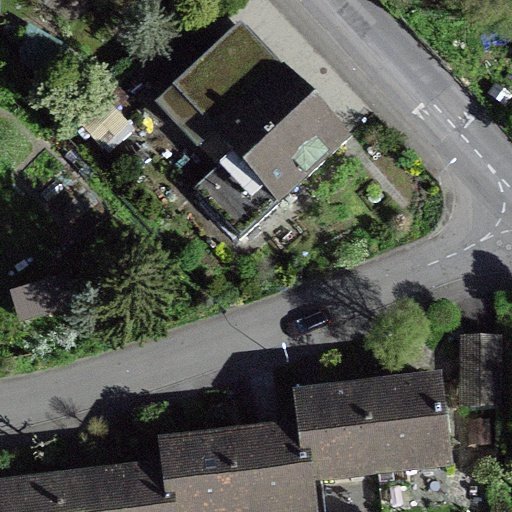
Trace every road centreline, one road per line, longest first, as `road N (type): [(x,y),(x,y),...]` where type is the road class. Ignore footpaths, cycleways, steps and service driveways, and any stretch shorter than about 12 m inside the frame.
road 1 (residential): [(511,226),(427,267),(110,379),(0,408)]
road 2 (residential): [(511,186),(339,0)]
